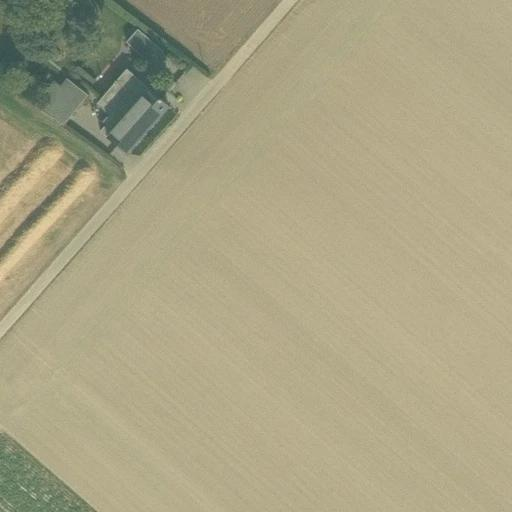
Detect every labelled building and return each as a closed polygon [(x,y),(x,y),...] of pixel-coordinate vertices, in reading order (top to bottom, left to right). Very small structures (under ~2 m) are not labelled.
[(126,44),(151,66),(163,53),(137,30),(126,44)] [(98,104),(113,118),(114,118),(119,113),(144,136),(168,109),(168,108),(149,91),(126,71),(116,83),(115,82),(113,84),(114,85),(98,104)] [(54,119),(63,127),(87,96),(78,89),(63,107),(53,98),(41,112),(53,120),(54,119)] [(113,118),(109,123),(116,129),(107,139),(126,156),(144,136),(119,113),(114,118),(113,118)] [(100,132),(107,139),(116,129),(109,123),(100,132)]
